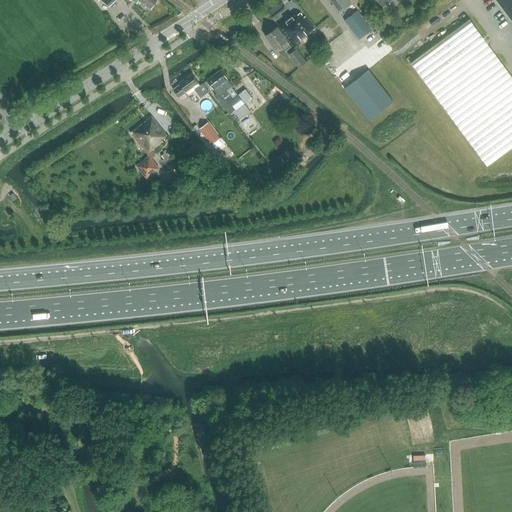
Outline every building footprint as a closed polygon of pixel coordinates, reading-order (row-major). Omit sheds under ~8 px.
[(157,0),(139,0),(141,1),(140,2),(140,4),(144,7),(146,7),(147,6),(151,9),(157,0)] [(328,0),(339,13),(351,3),(348,0),(328,0)] [(395,0),(378,0),(378,1),(386,13),(399,4),(395,0)] [(511,0),(496,0),(511,21),(511,0)] [(414,10),(407,14),(410,19),(417,15),(414,10)] [(359,39),(372,30),(357,11),(345,20),(359,39)] [(293,45),(315,29),(310,22),(308,23),(300,13),(295,16),(294,15),(279,26),(293,45)] [(486,166),(488,164),(511,145),(511,78),(469,20),(410,63),(486,166)] [(291,47),(277,27),(265,36),(274,49),(280,45),(285,51),(291,47)] [(296,50),(289,54),(298,67),(305,62),(296,50)] [(208,80),(217,93),(214,96),(229,115),(233,111),(238,119),(249,111),(243,104),(251,98),(245,91),(238,96),(237,95),(233,99),(227,91),(234,86),(222,70),(208,80)] [(368,70),(344,88),(369,120),(393,102),(368,70)] [(210,101),(214,98),(204,84),(201,85),(192,74),(179,83),(180,85),(178,87),(178,86),(174,88),(175,89),(174,90),(179,97),(185,92),(188,96),(199,88),(210,101)] [(288,99),(281,94),(274,99),(281,104),(288,99)] [(162,140),(167,135),(152,116),(131,133),(149,156),(151,159),(156,154),(152,150),(163,141),(162,140)] [(219,139),(207,123),(199,129),(211,145),(219,139)] [(169,157),(166,153),(162,156),(164,160),(162,161),(167,167),(169,166),(172,169),(176,166),(173,163),(169,157)] [(146,178),(159,168),(151,159),(149,156),(137,165),(146,178)] [(168,194),(176,189),(173,184),(164,189),(168,194)] [(434,489),(442,486),(439,479),(432,482),(434,489)]
